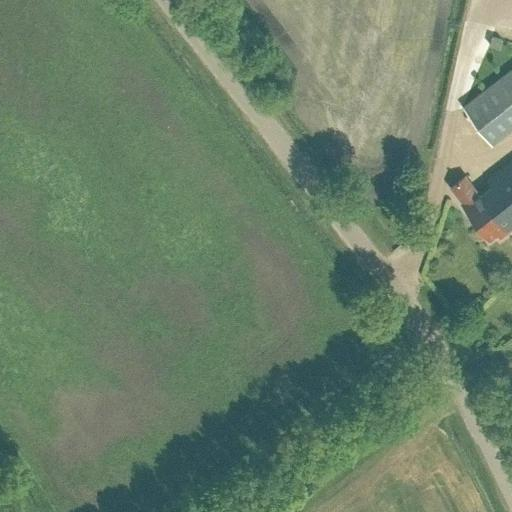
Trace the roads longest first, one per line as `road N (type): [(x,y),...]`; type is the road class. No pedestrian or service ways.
road 1 (unclassified): [(511,494),(392,282),(168,0)]
road 2 (track): [(401,296),(474,0)]
